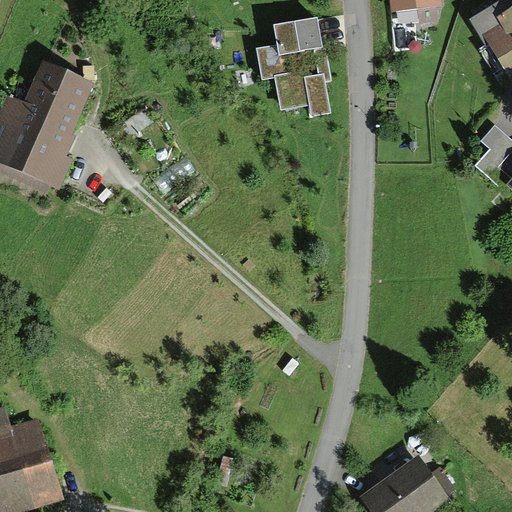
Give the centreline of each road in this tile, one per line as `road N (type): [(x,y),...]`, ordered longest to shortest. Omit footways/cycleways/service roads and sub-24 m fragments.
road 1 (residential): [(356,0),(364,134),(359,296),(353,357),(312,511)]
road 2 (track): [(64,0),(99,53),(106,89),(92,121),(127,179),(266,310),(317,347),(353,357)]
